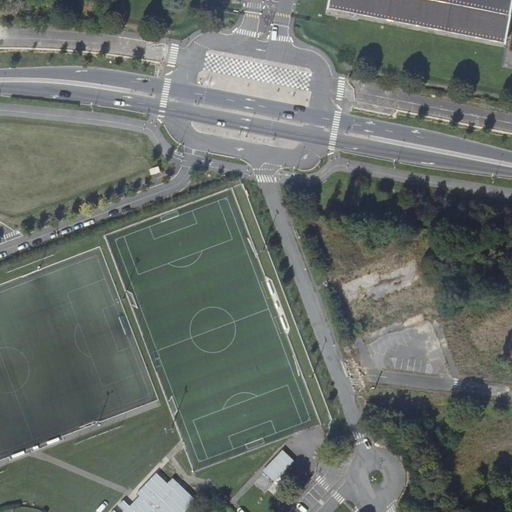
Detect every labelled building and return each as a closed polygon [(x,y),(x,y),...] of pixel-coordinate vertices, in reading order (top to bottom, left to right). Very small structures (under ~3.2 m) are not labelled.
[(506,44),(507,44),(511,16),(511,0),(330,0),(329,9),(330,9),(507,44),(506,44)] [(364,333),(448,305),(439,280),(355,308),(364,333)] [(511,316),(476,328),(481,346),(511,336),(511,316)] [(275,483),(287,470),(295,461),(284,451),(263,472),(275,483)] [(184,511),(195,499),(193,497),(190,495),(179,484),(174,490),(157,473),(137,495),(144,502),(140,507),(135,511),(124,501),(119,507),(124,511),(115,511),(114,511),(184,511)] [(275,498),(282,490),(275,483),(268,490),(275,498)]
